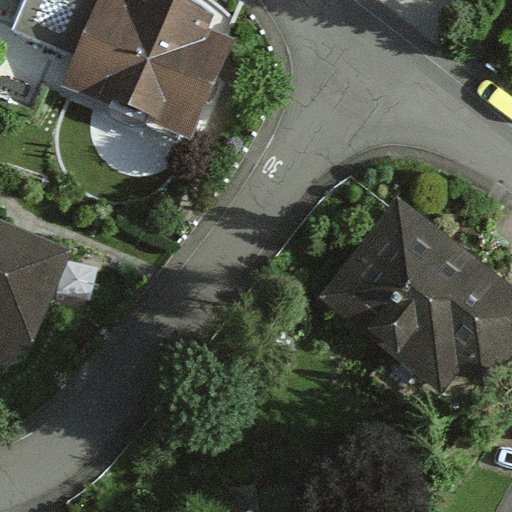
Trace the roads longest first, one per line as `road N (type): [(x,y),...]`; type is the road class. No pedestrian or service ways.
road 1 (residential): [(387,63),(107,409),(0,481)]
road 2 (residential): [(511,164),(387,63)]
